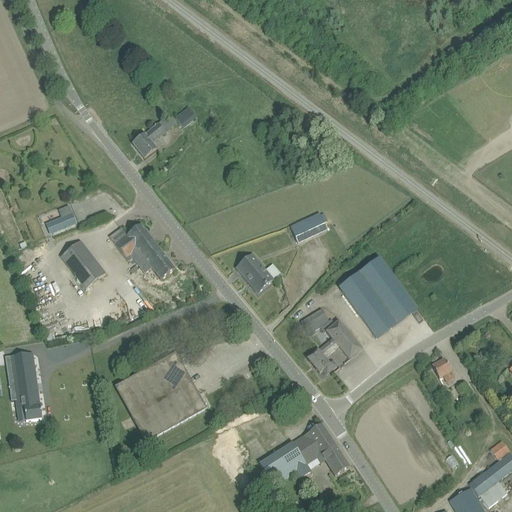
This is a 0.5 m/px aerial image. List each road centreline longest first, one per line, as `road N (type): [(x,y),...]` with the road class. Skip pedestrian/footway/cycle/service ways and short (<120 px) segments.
road 1 (tertiary): [(331,419),(77,104),(29,0)]
road 2 (track): [(511,8),(381,102),(345,91),(221,0)]
road 3 (unclassified): [(331,419),(398,361),(511,295)]
